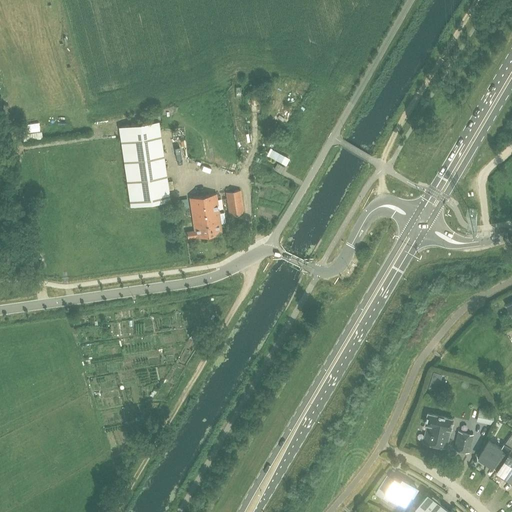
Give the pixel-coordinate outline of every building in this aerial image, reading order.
[(295,96),(289,105),(296,109),(302,100),(295,96)] [(170,200),(161,132),(159,121),(119,127),(131,205),(170,200)] [(290,165),(293,158),(273,147),(270,153),(290,165)] [(281,174),(284,168),(277,164),(274,169),(281,174)] [(244,214),(241,190),(225,193),(228,216),(244,214)] [(219,213),(216,194),(190,198),(195,231),(187,232),(188,238),(222,234),(220,223),(226,222),(224,212),(219,213)] [(453,419),(430,414),(427,413),(425,424),(427,424),(423,442),(446,447),(453,419)] [(469,452),(473,435),(458,431),(454,449),(469,452)] [(489,440),(478,457),(481,459),(479,461),(486,465),(487,463),(497,468),(497,469),(507,454),(511,448),(503,443),(501,447),(489,440)] [(497,468),(494,473),(501,477),(502,475),(511,482),(511,457),(507,454),(497,469),(497,468)] [(417,488),(409,483),(405,480),(403,483),(394,477),(388,486),(382,483),(376,493),(387,500),(389,496),(396,501),(397,499),(404,504),(411,494),(412,495),(417,488)] [(440,511),(444,507),(439,502),(440,501),(432,495),(431,496),(429,495),(427,494),(424,498),(416,508),(421,511),(440,511)]
